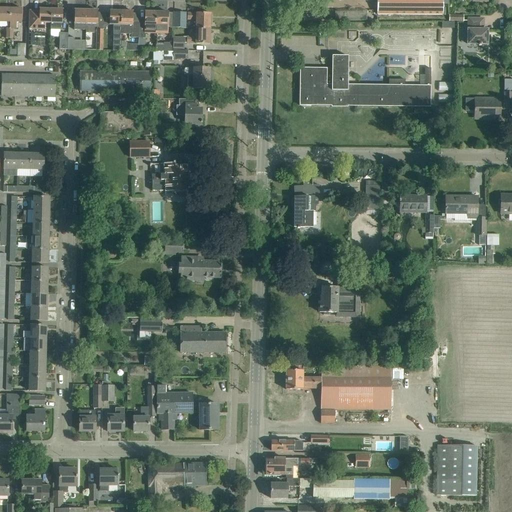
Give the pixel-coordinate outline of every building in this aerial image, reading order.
[(377,0),(377,15),(443,15),(442,0),(377,0)] [(10,9),(0,8),(0,22),(10,23),(10,9)] [(10,29),(10,36),(13,36),(13,29),(18,29),(18,23),(22,23),(22,9),(10,9),(10,23),(10,29)] [(51,24),(51,10),(40,9),(39,11),(30,11),(29,29),(45,30),(45,23),(51,24)] [(51,10),(51,24),(51,31),(62,32),(62,24),(63,10),(51,10)] [(75,10),(74,24),(74,31),(85,31),(86,11),(75,10)] [(86,11),(85,31),(86,31),(86,33),(95,34),(95,27),(97,27),(98,11),(86,11)] [(121,25),(121,12),(110,11),(110,25),(113,25),(113,50),(121,51),(121,42),(121,35),(121,25)] [(121,12),(121,25),(121,35),(131,35),(131,38),(138,38),(139,22),(133,22),(133,12),(121,12)] [(145,22),(139,22),(138,38),(145,38),(145,34),(155,34),(155,33),(156,12),(145,12),(145,22)] [(168,13),(156,12),(155,33),(164,34),(164,31),(168,31),(168,13)] [(174,13),(174,23),(174,28),(186,29),(186,13),(174,13)] [(196,29),(211,29),(211,14),(197,13),(197,14),(188,14),(187,20),(196,20),(196,29)] [(484,19),(474,19),(469,19),(469,30),(468,30),(468,45),(479,45),(479,46),(481,46),(481,45),(487,45),(488,30),(481,30),(482,26),(483,26),(484,19)] [(211,29),(196,29),(196,38),(187,37),(187,44),(196,44),(210,45),(211,29)] [(164,52),(172,52),(173,36),(165,36),(164,52)] [(173,49),(183,49),(184,40),(174,39),(173,49)] [(18,44),(17,57),(26,57),(26,44),(18,44)] [(174,59),(188,59),(188,51),(174,51),(174,59)] [(155,52),(154,52),(154,61),(173,61),(173,53),(172,53),(155,52)] [(348,57),(342,57),(332,56),(332,69),(300,68),(300,106),(332,106),(332,107),(348,108),(348,107),(430,108),(431,86),(348,85),(348,57)] [(184,69),(184,75),(188,75),(188,88),(194,89),(199,89),(209,89),(209,69),(199,69),(195,69),(195,70),(184,69)] [(80,72),(80,82),(80,92),(151,92),(151,73),(80,72)] [(15,96),(15,75),(2,75),(1,96),(15,96)] [(29,76),(15,75),(15,96),(28,96),(29,76)] [(42,76),(29,76),(28,96),(42,96),(42,76)] [(42,76),(42,96),(55,97),(56,76),(42,76)] [(454,100),(454,83),(440,83),(440,91),(453,91),(453,100),(454,100)] [(466,99),(466,111),(474,112),(475,112),(475,117),(489,117),(489,119),(500,119),(500,109),(500,100),(475,99),(466,99)] [(176,106),(176,116),(185,116),(185,123),(192,123),(192,128),(201,128),(201,123),(202,124),(202,121),(201,121),(201,110),(199,110),(199,103),(196,103),(196,100),(192,100),(181,100),(181,106),(179,106),(176,106)] [(141,113),(110,113),(100,113),(100,133),(141,133),(141,113)] [(149,142),(129,143),(130,159),(150,158),(149,142)] [(17,170),(17,154),(4,154),(4,170),(17,170)] [(17,154),(17,170),(30,170),(31,154),(17,154)] [(44,155),(31,154),(30,170),(44,170),(44,155)] [(160,175),(152,175),(152,176),(152,192),(164,192),(164,193),(166,193),(166,192),(176,192),(186,192),(185,177),(187,177),(187,163),(184,161),(177,161),(175,164),(175,163),(172,163),(172,164),(163,164),(163,165),(160,165),(160,175)] [(304,186),(294,187),(295,198),(294,198),(294,228),(298,228),(297,229),(300,229),(300,228),(304,228),(313,228),(313,212),(316,212),(316,203),(308,203),(308,196),(320,195),(319,185),(313,186),(312,178),(312,180),(303,180),(304,186)] [(380,199),(380,196),(380,186),(366,186),(366,199),(380,199)] [(399,202),(400,202),(400,212),(426,212),(426,197),(400,196),(400,200),(399,200),(399,202)] [(446,197),(446,214),(446,219),(455,219),(455,214),(469,214),(469,218),(477,218),(478,197),(446,197)] [(33,198),(33,211),(49,211),(50,198),(33,198)] [(511,198),(501,198),(501,208),(501,214),(511,214),(511,198)] [(33,211),(33,224),(49,224),(49,211),(33,211)] [(434,227),(434,216),(426,216),(426,228),(423,228),(423,234),(434,234),(434,227)] [(486,237),(487,220),(477,220),(477,237),(479,237),(486,237)] [(49,224),(33,224),(32,237),(49,237),(49,224)] [(488,245),(500,245),(500,234),(488,234),(488,245)] [(32,237),(32,250),(48,251),(49,237),(32,237)] [(164,242),(164,256),(174,256),(174,254),(182,254),(182,243),(164,242)] [(48,251),(32,250),(32,263),(48,263),(48,251)] [(179,265),(179,275),(182,275),(181,280),(196,281),(196,278),(206,278),(207,280),(211,280),(213,278),(221,279),(221,262),(211,262),(196,261),(196,259),(182,258),(182,265),(179,265)] [(31,268),(31,281),(48,282),(48,268),(31,268)] [(338,272),(338,281),(349,281),(349,272),(338,272)] [(48,282),(31,281),(31,294),(47,295),(48,282)] [(320,302),(319,313),(329,313),(337,313),(338,297),(350,297),(355,297),(355,314),(359,314),(360,288),(350,287),(337,287),(337,288),(333,288),(323,288),(322,303),(320,302)] [(14,294),(9,294),(8,307),(14,307),(19,307),(19,294),(14,294)] [(47,295),(31,294),(30,308),(47,308),(47,295)] [(338,297),(337,313),(355,314),(355,297),(350,297),(338,297)] [(47,308),(30,308),(30,321),(47,321),(47,308)] [(140,319),(140,337),(151,337),(151,331),(161,331),(161,319),(140,319)] [(226,333),(216,333),(201,333),(201,325),(180,325),(180,353),(226,353),(226,333)] [(30,339),(46,339),(47,326),(30,326),(30,339)] [(46,339),(30,339),(29,352),(46,352),(46,339)] [(46,352),(29,352),(29,365),(46,366),(46,352)] [(145,358),(145,365),(155,366),(156,359),(145,358)] [(46,366),(29,365),(29,378),(45,379),(46,366)] [(286,371),(286,390),(303,390),(303,388),(321,388),(321,409),(390,410),(391,366),(321,366),(321,378),(303,378),(303,371),(296,371),(286,371)] [(45,379),(29,378),(28,391),(45,392),(45,379)] [(102,402),(102,385),(94,385),(94,408),(102,408),(102,402)] [(113,385),(102,385),(102,402),(113,402),(113,385)] [(165,386),(157,386),(157,414),(159,414),(159,421),(162,421),(162,430),(174,430),(174,421),(176,421),(176,414),(202,414),(202,431),(219,430),(218,405),(199,405),(199,406),(192,406),(192,394),(166,394),(165,386)] [(6,417),(0,416),(0,431),(12,432),(12,417),(19,417),(19,407),(19,396),(6,396),(6,407),(6,417)] [(149,407),(149,411),(140,411),(140,418),(134,418),(134,432),(149,432),(149,417),(155,417),(156,407),(149,407)] [(108,416),(108,422),(108,432),(123,432),(123,419),(122,419),(123,409),(115,409),(115,416),(108,416)] [(44,410),(35,410),(35,417),(27,417),(27,432),(44,432),(44,410)] [(321,410),(321,424),(335,424),(335,410),(321,410)] [(79,424),(79,426),(80,426),(80,432),(95,432),(95,411),(88,411),(80,411),(80,418),(80,424),(79,424)] [(312,435),(312,443),(329,443),(329,435),(312,435)] [(294,440),(294,441),(271,441),(271,451),(303,451),(303,440),(294,440)] [(476,496),(476,445),(439,445),(439,496),(476,496)] [(369,455),(356,455),(356,466),(370,466),(369,455)] [(300,459),(276,458),(266,458),(266,475),(284,476),(284,466),(297,466),(297,468),(301,468),(301,465),(308,465),(308,464),(308,459),(308,458),(300,458),(300,459)] [(149,497),(161,497),(161,487),(185,487),(207,485),(206,464),(184,464),(184,465),(149,465),(149,481),(149,497)] [(53,492),(53,502),(53,504),(53,507),(61,507),(61,493),(67,493),(67,487),(77,487),(77,478),(77,476),(76,476),(76,470),(59,470),(59,493),(53,492)] [(119,486),(119,477),(119,475),(118,475),(118,470),(100,470),(100,492),(107,492),(107,486),(119,486)] [(311,480),(299,479),(287,479),(287,484),(271,484),(271,499),(287,499),(287,486),(311,486),(311,480)] [(0,480),(0,496),(8,496),(8,481),(0,480)] [(33,502),(48,502),(48,487),(41,487),(41,481),(22,481),(22,495),(33,495),(33,502)] [(313,481),(313,498),(354,498),(354,500),(390,500),(390,499),(407,500),(407,490),(416,490),(416,482),(407,482),(313,481)]
